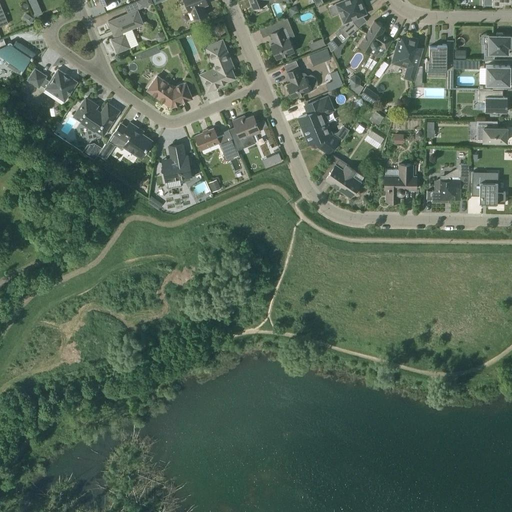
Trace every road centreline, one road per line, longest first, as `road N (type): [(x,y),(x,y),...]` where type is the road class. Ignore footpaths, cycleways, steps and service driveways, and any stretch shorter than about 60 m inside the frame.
road 1 (residential): [(511,222),(357,221),(332,212),(312,195),(264,88)]
road 2 (residential): [(264,88),(169,122),(108,82)]
road 3 (residential): [(511,17),(429,17),(393,0)]
